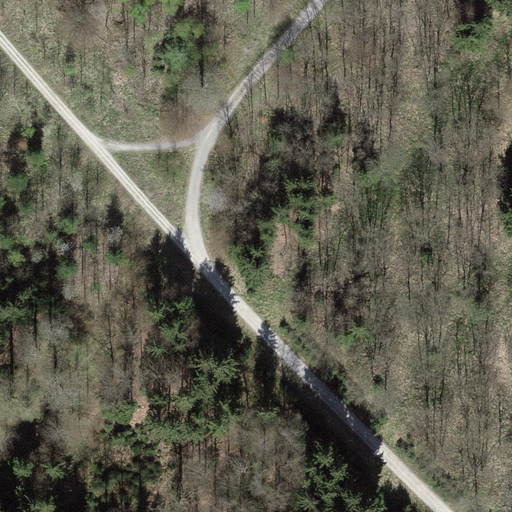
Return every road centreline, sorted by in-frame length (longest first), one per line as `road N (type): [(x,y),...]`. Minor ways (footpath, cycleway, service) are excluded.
road 1 (track): [(195,258),(446,511)]
road 2 (track): [(195,258),(193,191),(213,126),(319,0)]
road 3 (track): [(0,42),(195,258)]
road 4 (track): [(213,126),(159,146),(93,145)]
